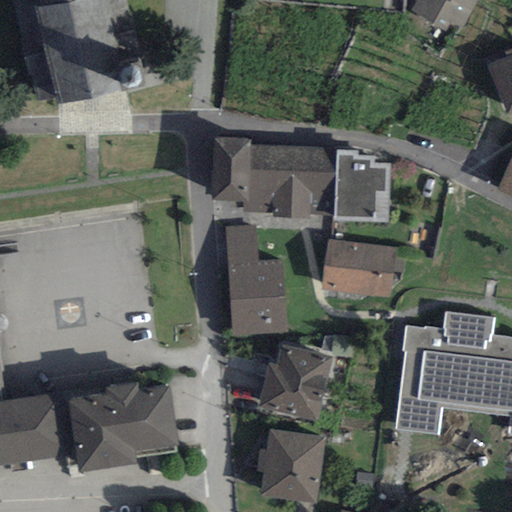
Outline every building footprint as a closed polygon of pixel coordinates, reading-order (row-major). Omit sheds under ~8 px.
[(10,0),(35,99),(150,76),(129,0),(10,0)] [(478,4),(470,0),(425,0),(423,5),(464,28),(478,4)] [(511,105),(511,59),(497,66),(511,105)] [(245,190),(247,149),(247,138),(218,137),(215,189),(245,190)] [(381,155),(247,149),(245,190),(245,201),(379,207),(381,155)] [(388,253),(333,248),(330,284),(385,288),(388,253)] [(285,325),(280,262),(239,265),(243,328),(285,325)] [(0,467),(92,454),(84,399),(15,409),(0,302),(0,467)] [(446,328),(408,323),(394,426),(439,432),(443,400),(511,409),(511,337),(489,334),(491,318),(448,312),(446,328)] [(316,415),(329,354),(279,344),(266,404),(316,415)] [(183,384),(84,399),(92,454),(94,468),(194,453),(183,384)] [(325,440),(275,434),(268,488),(319,494),(325,440)]
